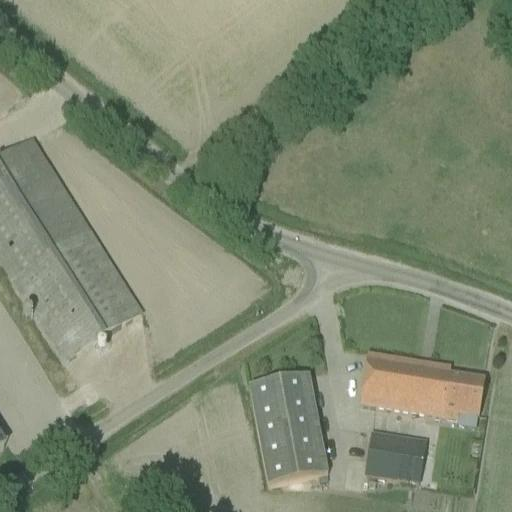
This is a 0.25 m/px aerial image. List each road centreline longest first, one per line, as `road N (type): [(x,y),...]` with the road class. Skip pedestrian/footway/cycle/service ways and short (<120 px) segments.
road 1 (unclassified): [(0,493),(294,307),(343,261)]
road 2 (unclassified): [(343,261),(236,222),(0,39)]
road 3 (track): [(177,180),(404,0)]
road 4 (unclassified): [(511,316),(343,261)]
